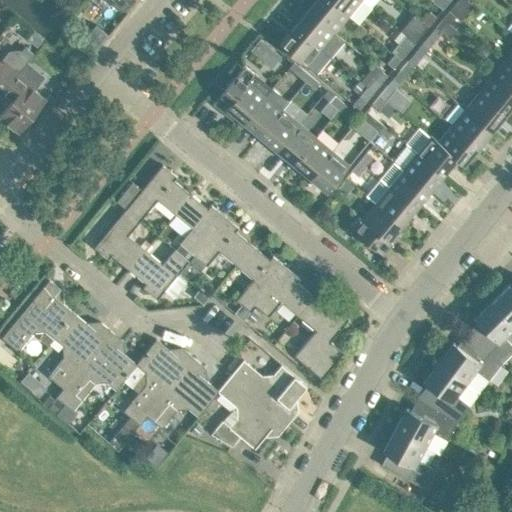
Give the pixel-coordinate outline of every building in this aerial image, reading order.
[(112,0),(124,10),(132,0),(112,0)] [(349,15),(330,0),(315,0),(308,9),(335,32),(349,15)] [(361,0),(330,0),(349,15),(361,0)] [(432,0),(442,9),(448,1),(449,0),(432,0)] [(470,0),(456,0),(449,9),(461,19),(474,4),(470,0)] [(345,40),(335,32),(308,9),(294,26),(331,56),(345,40)] [(449,23),(455,16),(449,10),(435,27),(442,32),(450,38),(457,30),(449,23)] [(428,25),(436,16),(430,11),(422,20),(428,25)] [(428,25),(422,20),(415,14),(401,30),(415,42),(428,25)] [(331,56),(294,26),(280,43),(316,73),(331,56)] [(435,27),(427,36),(434,41),(442,32),(435,27)] [(406,34),(392,51),(395,53),(401,58),(415,42),(406,34)] [(0,61),(0,60),(0,92),(1,93),(20,71),(26,63),(30,58),(20,49),(9,50),(0,61)] [(415,51),(407,60),(414,65),(422,56),(415,51)] [(393,68),(401,58),(395,53),(387,63),(393,68)] [(511,62),(506,58),(493,75),(511,90),(511,62)] [(407,60),(400,70),(406,75),(414,65),(407,60)] [(311,75),(301,67),(294,61),(289,67),(305,81),(311,75)] [(26,63),(20,71),(1,93),(11,101),(0,113),(0,115),(19,131),(31,117),(33,119),(42,109),(39,107),(46,99),(34,89),(44,78),(26,63)] [(245,64),(238,72),(213,103),(224,113),(228,109),(243,122),(272,87),(245,64)] [(367,86),(374,92),(387,75),(381,70),(367,86)] [(328,89),(311,75),(305,81),(323,95),(328,89)] [(511,106),(511,90),(493,75),(479,91),(506,114),(511,106)] [(387,84),(380,94),(386,99),(394,89),(387,84)] [(367,86),(353,104),(359,109),(374,92),(367,86)] [(289,101),(272,87),(243,122),(260,136),(282,109),(283,109),(289,101)] [(506,114),(479,91),(465,108),(492,131),(506,114)] [(378,108),(386,99),(380,94),(372,103),(378,108)] [(339,109),(344,102),(335,95),(329,101),(339,109)] [(353,110),(344,102),(339,109),(348,116),(353,110)] [(492,131),(465,108),(451,125),(478,147),(492,131)] [(299,123),(283,109),(282,109),(260,136),(277,150),(299,123)] [(378,131),(383,124),(374,116),(368,123),(378,131)] [(293,163),(316,136),(299,123),(277,150),(293,163)] [(392,132),(383,124),(378,131),(387,138),(392,132)] [(478,147),(451,125),(438,140),(438,141),(457,158),(456,159),(464,165),(478,147)] [(438,141),(438,140),(431,134),(416,152),(443,174),(456,159),(457,158),(438,141)] [(332,150),(316,136),(293,163),(310,177),(332,150)] [(327,192),(350,164),(332,150),(310,177),(327,192)] [(373,157),(367,151),(359,161),(365,166),(373,157)] [(443,174),(416,152),(403,169),(430,191),(443,174)] [(358,175),(365,166),(359,161),(351,170),(358,175)] [(394,161),(380,178),(416,208),(430,191),(403,169),(394,161)] [(117,200),(126,208),(127,207),(141,219),(158,199),(175,213),(191,193),(174,179),(177,176),(163,164),(142,189),(132,181),(117,200)] [(380,178),(366,195),(375,202),(402,224),(416,208),(380,178)] [(193,253),(225,215),(211,204),(208,208),(191,193),(175,213),(192,227),(180,242),(193,253)] [(402,224),(375,202),(352,229),(383,255),(393,243),(389,240),(402,224)] [(128,234),(141,219),(127,207),(126,208),(95,246),(109,258),(112,254),(129,269),(146,248),(128,234)] [(239,227),(225,215),(193,253),(194,254),(189,260),(188,262),(197,269),(203,261),(207,265),(219,250),(236,264),(253,245),(235,230),(239,227)] [(270,259),(253,245),(236,264),(254,278),(237,299),(242,303),(235,312),(244,320),(246,317),(253,323),(260,314),(253,308),(256,305),(255,304),(287,266),(273,255),(270,259)] [(177,274),(188,262),(189,260),(175,248),(163,263),(146,248),(129,269),(146,283),(143,286),(157,298),(164,290),(174,297),(187,282),(177,274)] [(300,278),(287,266),(255,304),(256,305),(269,316),(281,301),(298,315),(314,296),(297,281),(300,278)] [(45,330),(54,338),(75,312),(55,296),(61,289),(49,279),(2,337),(18,350),(34,331),(45,330)] [(511,286),(509,284),(492,301),(511,321),(511,286)] [(199,289),(194,296),(203,303),(208,297),(199,289)] [(332,310),(314,296),(298,315),(315,330),(294,355),(322,378),(344,352),(330,340),(349,318),(335,306),(332,310)] [(511,330),(511,321),(492,301),(474,318),(477,321),(466,332),(501,363),(511,352),(511,344),(505,337),(511,330)] [(64,388),(112,330),(101,321),(95,329),(75,312),(54,338),(63,345),(64,356),(48,375),(63,388),(64,388)] [(123,340),(112,330),(64,388),(63,388),(47,407),(60,418),(69,406),(73,410),(96,382),(107,381),(116,389),(137,364),(136,363),(117,347),(123,340)] [(501,363),(466,332),(457,344),(453,342),(438,361),(466,383),(476,370),(489,379),(501,363)] [(147,415),(194,357),(183,348),(177,355),(157,339),(136,363),(137,364),(145,371),(146,383),(124,410),(132,417),(126,424),(133,430),(139,423),(140,423),(147,415)] [(0,360),(8,350),(0,343),(0,360)] [(218,391),(218,389),(199,373),(205,366),(194,357),(147,415),(162,427),(177,409),(189,408),(198,416),(218,391)] [(290,405),(307,385),(281,364),(274,373),(262,375),(244,359),(231,375),(288,422),(297,411),(290,405)] [(457,395),(466,383),(438,361),(424,381),(427,384),(418,396),(457,421),(470,405),(457,395)] [(288,422),(231,375),(218,389),(218,391),(236,406),(237,417),(229,427),(222,420),(211,433),(232,445),(240,436),(255,448),(272,427),(279,433),(288,422)] [(457,421),(418,396),(411,409),(406,407),(395,429),(426,446),(433,432),(447,439),(457,421)] [(418,459),(426,446),(395,429),(383,450),(387,453),(381,464),(422,486),(432,467),(418,459)]
